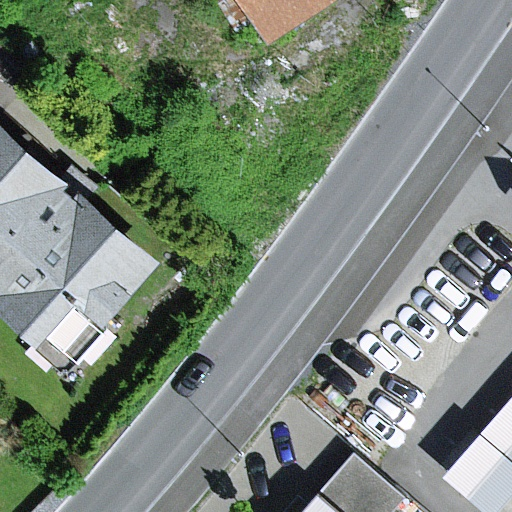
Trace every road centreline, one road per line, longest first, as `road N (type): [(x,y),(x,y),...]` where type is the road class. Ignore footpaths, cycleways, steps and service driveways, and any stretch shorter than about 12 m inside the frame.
road 1 (primary): [(122,511),(311,282),(501,0)]
road 2 (unknown): [(511,216),(483,187),(463,189),(428,213),(376,273),(311,282)]
road 3 (unknown): [(438,511),(434,478),(449,429),(511,306)]
